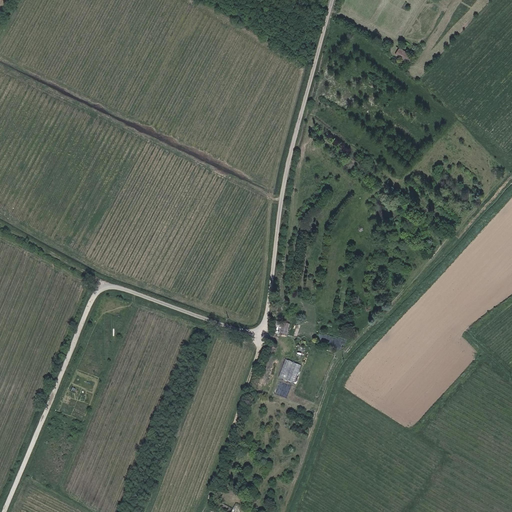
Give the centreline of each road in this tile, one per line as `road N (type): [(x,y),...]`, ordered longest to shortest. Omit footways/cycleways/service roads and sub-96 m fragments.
road 1 (unclassified): [(332,0),(285,176),(260,327),(236,327),(115,287),(95,294),(4,511)]
road 2 (track): [(107,287),(0,223)]
